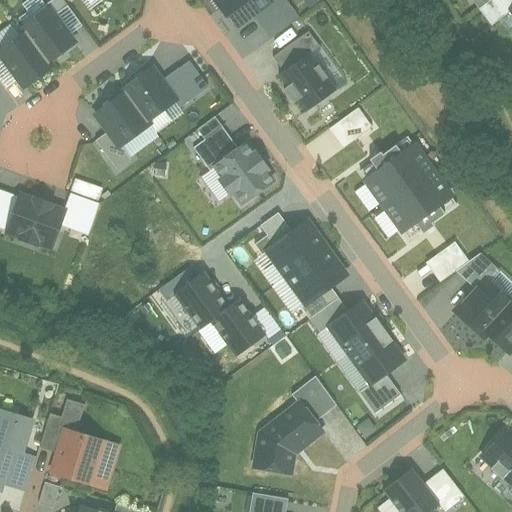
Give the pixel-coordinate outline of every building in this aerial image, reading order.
[(30,15),(45,7),(40,0),(28,0),(23,3),(30,15)] [(272,3),(270,0),(211,0),(233,30),(272,3)] [(511,8),(511,0),(488,0),(481,6),(493,23),(511,8)] [(77,49),(52,12),(21,33),(27,43),(0,61),(24,96),(51,77),(46,70),(77,49)] [(336,95),(311,60),(278,84),(303,118),(336,95)] [(183,109),(154,72),(124,95),(152,133),(183,109)] [(152,133),(124,95),(93,118),(122,156),(152,133)] [(358,107),(328,128),(342,149),(372,128),(358,107)] [(241,208),(278,182),(252,144),(239,152),(223,128),(194,148),(210,171),(214,169),(241,208)] [(413,144),(364,180),(407,240),(457,204),(413,144)] [(68,216),(19,200),(5,243),(54,259),(68,216)] [(309,221),(263,253),(304,311),(350,278),(309,221)] [(212,324),(237,359),(268,336),(240,297),(228,306),(204,273),(170,298),(197,335),(212,324)] [(511,306),(485,280),(454,312),(481,338),(511,306)] [(387,331),(366,300),(325,329),(347,359),(387,331)] [(511,358),(511,306),(481,338),(508,363),(511,358)] [(409,362),(387,331),(347,359),(369,390),(409,362)] [(80,420),(85,406),(67,400),(62,414),(80,420)] [(256,441),(249,477),(292,482),(295,463),(324,441),(298,407),(256,441)] [(33,420),(0,412),(0,486),(15,490),(33,420)] [(116,445),(65,429),(52,473),(103,488),(116,445)] [(511,436),(508,432),(482,458),(511,487),(511,436)] [(441,511),(416,475),(384,497),(394,511),(441,511)] [(53,507),(59,487),(45,483),(39,503),(53,507)] [(287,511),(289,504),(252,499),(249,511),(287,511)]
